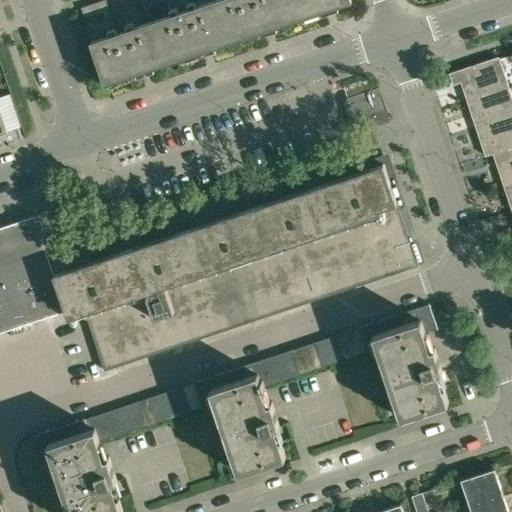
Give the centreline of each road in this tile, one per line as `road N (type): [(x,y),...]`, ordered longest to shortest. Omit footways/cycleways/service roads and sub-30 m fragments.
road 1 (residential): [(0,424),(469,270)]
road 2 (residential): [(82,142),(395,40)]
road 3 (residential): [(254,511),(511,424)]
road 4 (residential): [(469,270),(395,40)]
road 5 (residential): [(82,142),(34,0)]
road 6 (residential): [(511,388),(469,270)]
road 7 (residential): [(395,40),(511,0)]
